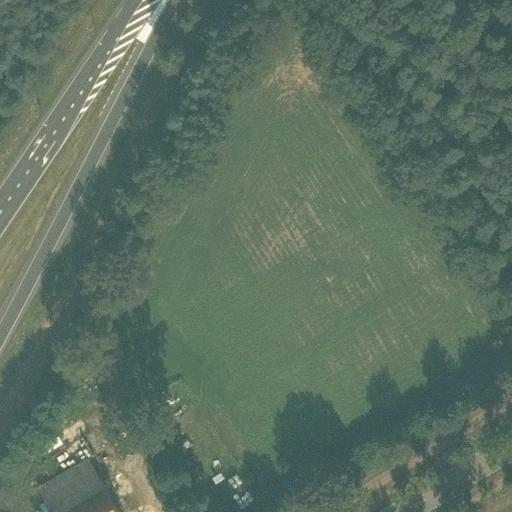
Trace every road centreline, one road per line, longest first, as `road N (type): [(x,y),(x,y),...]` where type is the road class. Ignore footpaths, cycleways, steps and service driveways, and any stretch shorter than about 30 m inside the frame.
road 1 (primary): [(0,322),(170,0)]
road 2 (primary): [(143,0),(0,215)]
road 3 (tertiary): [(405,511),(511,447)]
